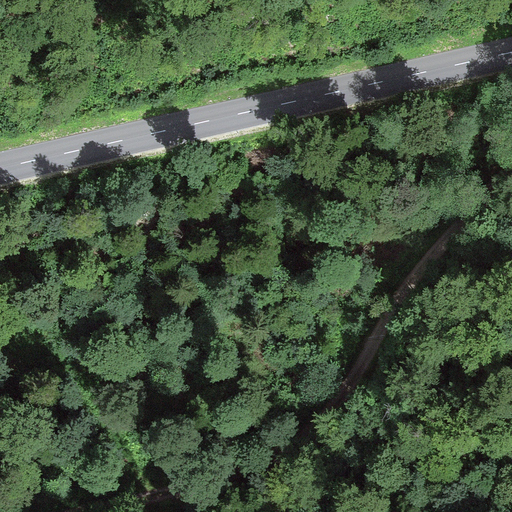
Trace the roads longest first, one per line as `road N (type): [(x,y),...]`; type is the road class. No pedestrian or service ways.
road 1 (track): [(511,155),(419,264),(335,399),(285,448),(99,511)]
road 2 (secondary): [(0,167),(511,54)]
